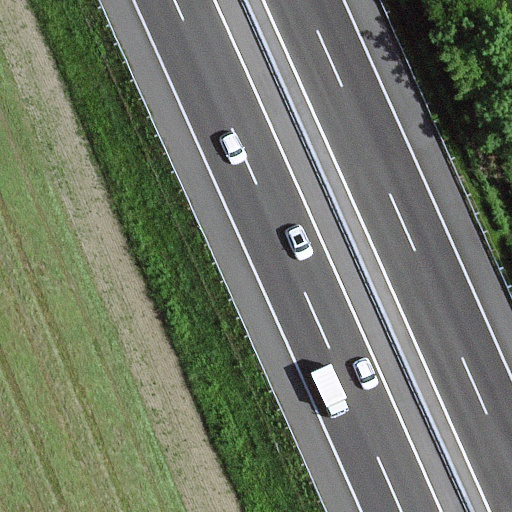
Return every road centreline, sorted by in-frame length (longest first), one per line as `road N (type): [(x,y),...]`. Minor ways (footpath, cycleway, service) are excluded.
road 1 (motorway): [(172,0),(403,511)]
road 2 (motorway): [(511,462),(304,0)]
